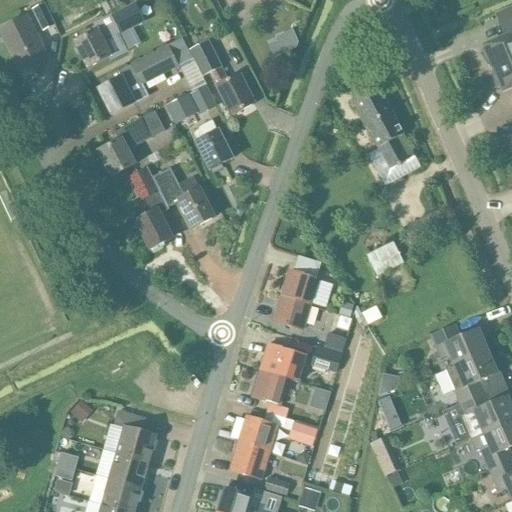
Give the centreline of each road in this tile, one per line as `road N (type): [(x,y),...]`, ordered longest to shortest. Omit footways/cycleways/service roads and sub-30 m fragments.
road 1 (residential): [(228,335),(335,32),(344,17),(376,0)]
road 2 (tertiary): [(511,287),(386,0)]
road 3 (residential): [(228,335),(172,309),(109,253),(24,122)]
road 4 (residential): [(178,511),(228,335)]
